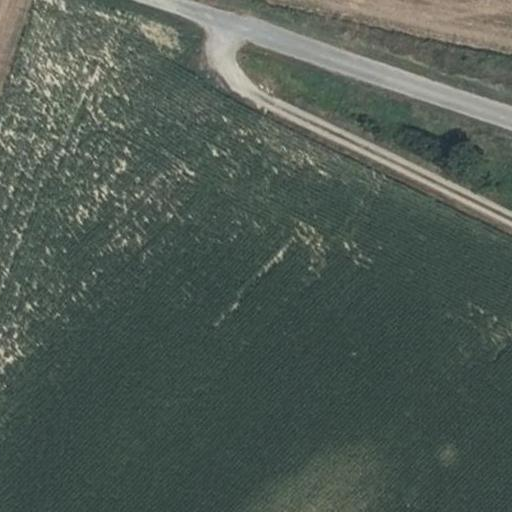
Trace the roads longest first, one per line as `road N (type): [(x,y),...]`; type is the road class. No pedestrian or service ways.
road 1 (track): [(228,21),(226,67),(259,97),(511,222)]
road 2 (unclassified): [(159,0),(511,119)]
